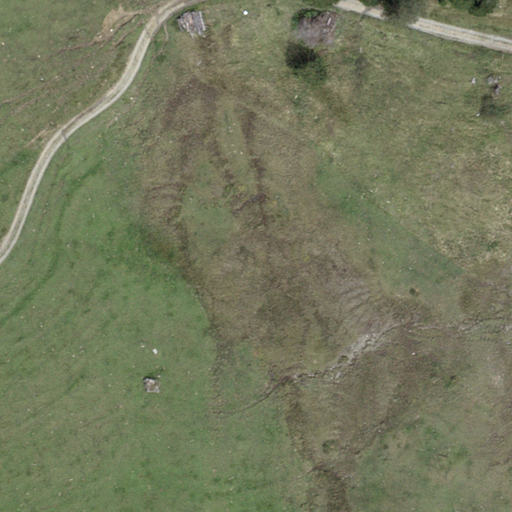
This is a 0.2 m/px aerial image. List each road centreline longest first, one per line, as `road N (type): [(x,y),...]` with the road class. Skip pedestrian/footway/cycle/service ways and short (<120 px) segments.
road 1 (track): [(0,256),(55,142),(115,93),(158,19),(190,0)]
road 2 (track): [(326,0),(511,47)]
